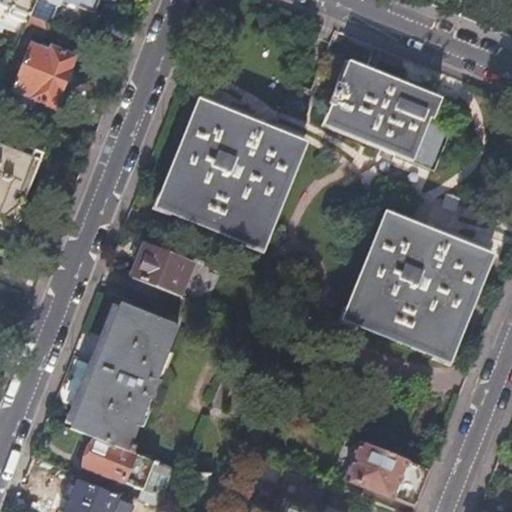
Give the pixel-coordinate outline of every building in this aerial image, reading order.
[(0,0),(0,22),(1,23),(0,25),(0,30),(20,38),(23,31),(28,18),(34,0),(0,0)] [(34,0),(28,18),(71,36),(83,41),(93,16),(92,15),(98,0),(105,3),(106,0),(34,0)] [(71,36),(28,18),(23,31),(66,49),(71,36)] [(338,34),(331,31),(327,40),(365,55),(369,46),(338,34)] [(28,47),(10,94),(52,111),(58,97),(60,98),(68,95),(73,83),(70,75),(67,73),(73,60),(49,50),(47,55),(28,47)] [(416,145),(438,151),(446,131),(426,123),(428,116),(435,119),(441,105),(419,96),(421,92),(352,64),(343,85),(338,84),(331,102),(336,104),(328,125),(369,141),(368,144),(381,150),(382,146),(411,158),(416,145)] [(201,106),(160,208),(184,218),(186,213),(192,215),(193,224),(226,238),(232,231),(239,234),(238,239),(261,249),(301,147),(201,106)] [(0,140),(0,225),(6,228),(34,154),(0,140)] [(386,218),(344,319),(369,329),(371,325),(378,328),(378,334),(413,348),(419,344),(426,347),(424,351),(446,360),(487,258),(386,218)] [(146,239),(131,278),(180,297),(195,259),(146,239)] [(71,430),(94,439),(133,455),(136,448),(131,446),(150,399),(154,401),(161,383),(157,382),(178,328),(120,305),(71,430)] [(141,492),(138,500),(158,508),(173,471),(133,455),(94,439),(83,469),(141,492)] [(429,472),(360,444),(346,481),(414,509),(429,472)] [(77,483),(65,511),(111,511),(116,499),(77,483)] [(311,511),(284,501),(279,511),(267,511),(251,505),(248,511),(311,511)]
